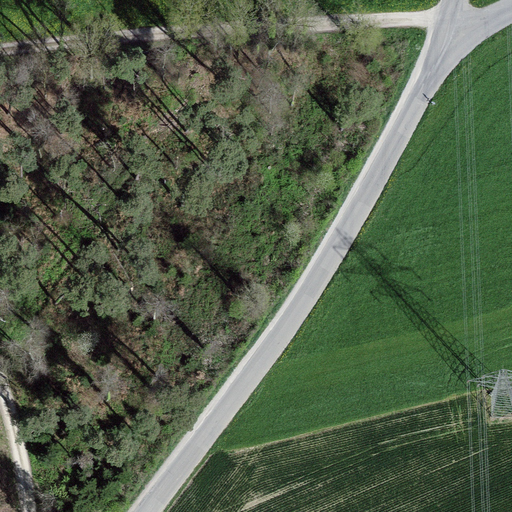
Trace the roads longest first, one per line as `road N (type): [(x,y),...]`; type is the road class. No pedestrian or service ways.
road 1 (tertiary): [(444,44),(312,287),(148,511)]
road 2 (track): [(450,16),(0,45)]
road 3 (track): [(29,511),(0,379)]
